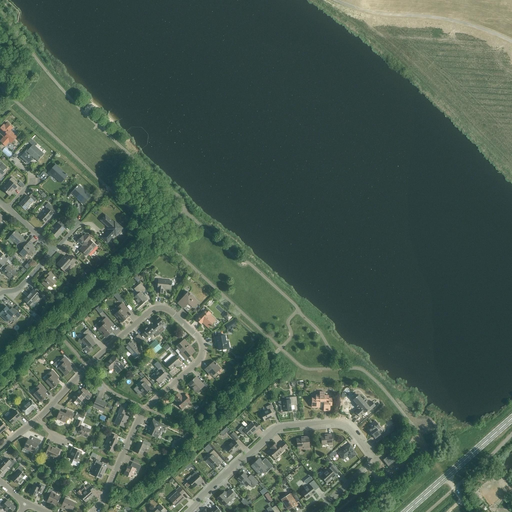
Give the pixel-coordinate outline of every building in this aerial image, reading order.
[(11,142),(17,136),(10,130),(12,128),(7,123),(5,126),(4,125),(0,128),(0,133),(4,137),(1,141),(6,146),(10,141),(11,142)] [(25,152),(21,156),(28,163),(33,157),(38,161),(42,156),(44,154),(35,146),(37,144),(31,139),(29,142),(32,146),(26,152),(25,152)] [(57,180),(61,183),(68,176),(56,165),(48,173),(52,177),(53,175),(58,179),(57,180)] [(15,186),(18,183),(12,178),(9,180),(10,181),(3,189),(9,195),(13,191),(14,191),(17,188),(15,186)] [(78,200),(83,204),(90,196),(78,186),(72,192),(79,199),(78,200)] [(35,202),(37,200),(31,195),(29,197),(28,196),(20,205),(25,210),(33,201),(35,202)] [(52,213),(55,209),(48,203),(45,206),(48,209),(40,217),(45,223),(54,214),(52,213)] [(115,235),(121,229),(115,223),(114,223),(105,215),(100,220),(110,229),(102,238),(107,243),(115,235)] [(63,228),(65,226),(60,221),(58,223),(59,224),(51,233),(57,238),(65,229),(63,228)] [(12,244),(14,242),(17,244),(16,246),(19,248),(26,241),(23,238),(16,231),(7,240),(12,244)] [(85,247),(81,251),(87,256),(96,246),(90,241),(91,239),(86,235),(84,238),(83,237),(78,242),(83,247),(84,246),(85,247)] [(31,245),(33,244),(30,241),(23,248),(24,249),(19,254),(24,258),(28,253),(30,255),(36,249),(31,245)] [(0,262),(3,266),(7,261),(10,258),(9,256),(6,258),(5,257),(0,252),(0,262)] [(72,266),(76,262),(69,256),(67,259),(65,257),(62,261),(61,260),(57,264),(59,266),(59,267),(64,272),(71,264),(72,266)] [(7,261),(3,266),(0,269),(3,271),(11,279),(13,278),(14,278),(15,277),(14,277),(14,276),(17,273),(13,270),(14,268),(7,261)] [(52,287),(56,282),(52,278),(54,276),(50,272),(46,277),(48,278),(42,284),(47,289),(50,285),(52,287)] [(172,282),(172,281),(158,280),(157,293),(163,294),(164,289),(171,290),(171,286),(172,286),(173,286),(174,285),(174,284),(174,283),(173,282),(172,282)] [(137,303),(140,307),(147,300),(141,293),(146,289),(141,283),(134,289),(138,294),(134,298),(138,302),(137,303)] [(37,302),(42,297),(34,290),(24,301),(30,306),(35,301),(37,302)] [(194,308),(199,302),(188,292),(178,303),(184,309),(185,306),(188,303),(194,308)] [(126,319),(129,316),(124,312),(127,309),(122,303),(118,308),(120,310),(115,314),(118,317),(117,317),(121,322),(125,319),(126,319)] [(6,307),(0,313),(0,316),(7,322),(12,317),(14,319),(15,317),(17,319),(20,315),(14,309),(12,312),(6,307)] [(202,323),(208,328),(216,320),(210,315),(211,313),(206,309),(196,320),(201,324),(202,323)] [(158,325),(156,328),(160,333),(164,329),(162,327),(165,324),(159,317),(154,321),(158,325)] [(96,324),(100,328),(99,329),(101,331),(101,332),(105,337),(109,333),(109,334),(112,331),(108,326),(111,324),(106,318),(101,322),(100,321),(96,324)] [(234,320),(225,325),(228,330),(231,328),(231,329),(234,327),(233,327),(237,324),(234,320)] [(160,333),(156,328),(153,330),(149,325),(144,329),(146,331),(142,334),(146,338),(149,335),(151,337),(154,334),(156,337),(160,333)] [(81,343),(83,342),(87,346),(84,348),(88,352),(92,349),(90,348),(95,344),(89,337),(92,334),(88,329),(83,333),(86,336),(84,337),(83,336),(78,340),(78,341),(78,342),(79,343),(80,343),(81,343)] [(134,338),(138,343),(143,339),(139,334),(134,338)] [(218,346),(219,350),(229,348),(228,342),(226,342),(225,335),(214,337),(215,343),(219,343),(219,345),(218,346)] [(180,354),(186,360),(195,352),(184,340),(177,347),(182,352),(180,354)] [(125,347),(133,356),(135,358),(141,352),(131,341),(125,347)] [(155,342),(150,346),(155,352),(160,348),(157,344),(155,342)] [(113,368),(118,373),(124,368),(119,362),(114,356),(105,364),(110,370),(113,368)] [(164,361),(166,363),(165,364),(171,370),(177,365),(178,367),(181,364),(174,356),(170,360),(167,357),(164,361)] [(69,372),(71,370),(67,366),(70,363),(64,357),(60,362),(58,360),(54,365),(57,369),(58,368),(65,375),(69,372)] [(216,372),(220,369),(214,361),(205,369),(210,375),(210,374),(215,379),(219,375),(216,372)] [(153,377),(159,383),(167,376),(164,373),(166,371),(162,366),(158,369),(160,371),(153,377)] [(56,385),(58,383),(55,379),(57,376),(52,371),(47,376),(49,378),(46,381),(52,388),(56,385)] [(141,393),(144,396),(151,390),(147,385),(150,383),(144,377),(140,381),(142,384),(138,388),(142,392),(141,393)] [(204,390),(208,386),(204,382),(202,384),(196,377),(188,384),(196,393),(202,388),(204,390)] [(44,398),(46,396),(42,392),(45,390),(40,384),(35,389),(37,391),(34,394),(40,401),(44,398)] [(78,403),(79,404),(85,397),(87,400),(91,395),(86,390),(83,393),(80,390),(72,398),(76,401),(74,403),(76,405),(78,403)] [(332,406),(332,398),(328,398),(329,396),(324,396),(324,392),(320,392),(320,395),(316,395),(316,398),(312,398),(312,407),(324,408),(323,411),(330,411),(330,406),(332,406)] [(176,403),(181,409),(190,401),(184,395),(181,397),(178,393),(173,398),(176,402),(176,403)] [(369,411),(375,406),(372,402),(367,406),(365,403),(367,402),(364,398),(362,399),(358,395),(357,397),(354,394),(350,398),(356,405),(355,406),(358,409),(355,412),(359,417),(364,413),(365,413),(368,410),(369,411)] [(93,406),(103,411),(107,403),(100,400),(101,399),(97,397),(93,406)] [(286,400),(282,401),(278,401),(279,406),(280,406),(281,411),(287,411),(287,412),(291,411),(291,406),(297,405),(296,397),(286,398),(286,400)] [(31,411),(36,406),(30,400),(21,409),(27,415),(31,411)] [(267,410),(260,414),(264,421),(273,417),(272,413),(275,412),(271,404),(266,407),(267,410)] [(116,424),(124,428),(129,417),(124,415),(127,409),(121,407),(118,413),(119,413),(117,418),(119,419),(116,424)] [(19,421),(22,418),(15,410),(7,418),(12,424),(17,420),(19,421)] [(72,419),(74,414),(67,411),(65,414),(60,411),(58,414),(59,414),(57,419),(67,423),(69,418),(72,419)] [(78,433),(87,438),(91,430),(80,425),(82,422),(79,420),(75,427),(80,429),(78,433)] [(165,430),(167,426),(153,420),(149,427),(148,427),(147,429),(148,429),(147,432),(150,434),(150,435),(155,438),(157,434),(159,435),(160,432),(160,431),(161,428),(165,430)] [(378,430),(381,428),(379,425),(379,424),(377,424),(375,421),(369,425),(371,428),(368,430),(371,434),(371,435),(372,435),(375,439),(381,435),(378,430)] [(246,433),(249,436),(254,431),(255,432),(260,427),(256,423),(254,425),(252,423),(247,427),(246,427),(246,428),(243,425),(238,430),(244,436),(246,433)] [(228,433),(230,435),(236,441),(239,438),(233,432),(233,433),(231,431),(228,433)] [(106,450),(113,453),(118,440),(116,440),(118,437),(110,433),(109,437),(111,438),(106,450)] [(329,444),(329,445),(332,445),(331,434),(328,435),(328,436),(321,437),(322,445),(329,444)] [(309,448),(308,437),(304,437),(304,438),(296,439),(297,448),(303,447),(304,449),(309,448)] [(39,444),(41,441),(35,438),(33,441),(28,439),(25,447),(29,449),(29,451),(34,453),(38,444),(39,444)] [(226,448),(231,455),(240,447),(234,440),(226,448)] [(149,449),(151,444),(144,441),(142,444),(138,442),(134,452),(142,455),(145,447),(149,449)] [(283,451),(287,447),(283,442),(279,446),(277,444),(276,443),(270,448),(271,449),(268,452),(275,459),(283,451)] [(352,448),(350,445),(338,453),(343,460),(348,456),(350,460),(356,455),(351,448),(352,448)] [(45,455),(56,460),(60,451),(49,446),(45,455)] [(69,459),(73,461),(72,464),(76,466),(77,466),(78,465),(79,462),(77,461),(82,452),(72,447),(71,451),(72,452),(69,459)] [(219,465),(221,463),(216,458),(219,455),(213,450),(210,454),(211,455),(205,461),(208,464),(209,463),(214,469),(216,467),(217,468),(219,466),(219,465)] [(392,453),(383,460),(388,467),(397,460),(396,458),(392,453)] [(11,468),(16,462),(14,459),(12,461),(10,459),(9,461),(6,458),(4,461),(1,459),(0,460),(0,464),(2,466),(0,468),(3,471),(8,466),(11,468)] [(267,472),(273,466),(265,458),(261,462),(259,459),(251,466),(259,474),(265,469),(267,472)] [(92,475),(101,479),(106,468),(101,466),(103,463),(96,460),(94,465),(96,466),(92,475)] [(138,473),(141,466),(134,463),(132,467),(128,465),(124,475),(132,479),(135,471),(138,473)] [(22,478),(24,475),(22,472),(23,471),(21,469),(23,468),(20,465),(14,472),(17,474),(12,479),(15,482),(17,480),(21,483),(24,480),(22,478)] [(331,478),(339,471),(333,465),(329,469),(328,468),(323,473),(324,473),(321,476),(327,483),(331,479),(331,478)] [(188,482),(184,485),(187,488),(191,484),(194,488),(200,482),(201,484),(203,481),(195,472),(191,476),(193,477),(188,482)] [(249,484),(252,488),(258,482),(251,475),(248,477),(244,473),(237,479),(241,483),(242,482),(246,487),(249,484)] [(315,491),(319,487),(314,480),(309,484),(310,485),(301,492),(307,499),(316,492),(315,491)] [(40,484),(39,485),(38,487),(33,485),(31,489),(30,488),(28,492),(33,494),(32,495),(36,497),(38,493),(41,494),(45,486),(40,484)] [(80,491),(77,493),(80,496),(85,502),(94,495),(91,492),(94,490),(89,484),(85,488),(84,487),(80,491)] [(170,500),(176,506),(181,501),(181,502),(184,499),(181,495),(184,492),(180,487),(176,490),(177,492),(173,495),(174,496),(170,500)] [(50,503),(56,505),(60,497),(54,495),(54,494),(52,492),(53,490),(49,489),(45,498),(48,499),(47,502),(50,503)] [(224,492),(217,498),(224,506),(236,495),(231,490),(226,494),(224,492)] [(293,508),(298,505),(290,493),(286,496),(287,498),(282,501),(288,510),(292,507),(293,508)] [(65,508),(72,511),(75,503),(65,499),(61,508),(64,510),(65,508)] [(3,508),(7,511),(11,511),(16,508),(7,500),(5,503),(3,500),(0,503),(0,508),(1,510),(3,508)]
